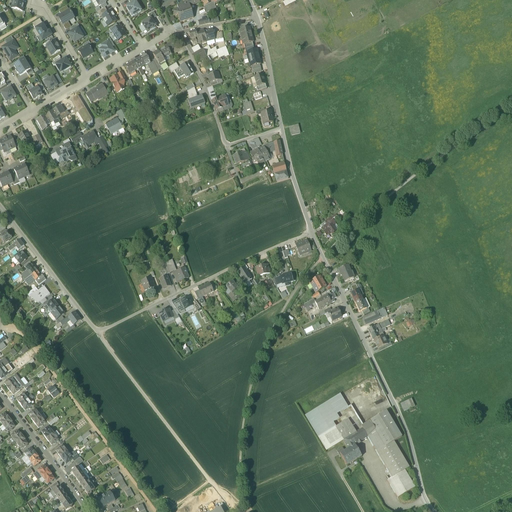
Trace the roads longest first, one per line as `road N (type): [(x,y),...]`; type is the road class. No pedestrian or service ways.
road 1 (residential): [(311,232),(406,433),(432,511)]
road 2 (residential): [(97,332),(311,232)]
road 3 (unclassified): [(97,332),(233,511)]
road 4 (residential): [(0,206),(97,332)]
road 5 (residential): [(87,510),(0,393)]
road 6 (residential): [(176,33),(225,146)]
